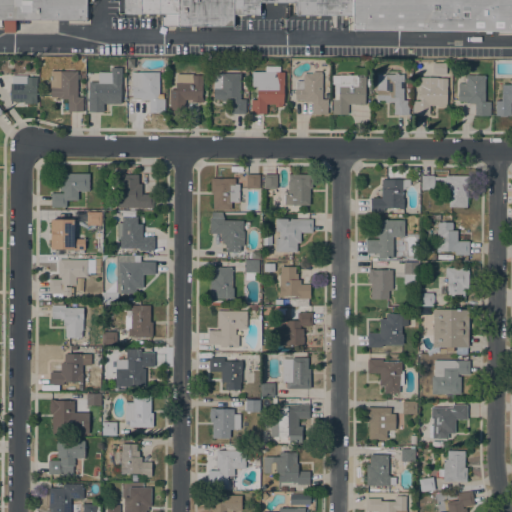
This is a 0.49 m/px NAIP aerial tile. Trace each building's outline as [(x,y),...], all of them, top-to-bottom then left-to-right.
[(14,20),(14,31),(3,31),(3,20),(0,19),(0,0),(352,0),(352,15),(296,14),(296,2),(259,2),(259,14),(233,13),(233,26),(161,26),(161,17),(164,17),(164,13),(123,13),(123,0),(86,0),(86,20),(14,20)] [(352,15),(352,0),(511,0),(511,30),(352,30),(352,15)] [(446,62),(446,74),(432,74),(432,62),(446,62)] [(265,71),(265,65),(279,65),(279,71),(284,71),(284,85),(283,85),(283,104),(282,104),(282,106),(275,106),(275,103),(266,103),(266,113),(250,113),(251,99),(256,99),(256,96),(257,96),(257,86),(251,86),(251,71),(265,71)] [(112,103),(112,102),(103,102),(103,111),(88,111),(88,98),(89,98),(89,82),(95,82),(95,81),(99,81),(99,75),(111,75),(110,67),(120,66),(120,103),(112,103)] [(77,70),(77,96),(83,96),(82,111),(67,111),(67,98),(58,98),(58,97),(53,96),(53,98),(50,98),(51,87),(50,87),(50,70),(77,70)] [(159,98),(164,98),(164,112),(149,112),(149,100),(140,100),(140,98),(132,98),(132,88),(131,88),(131,71),(159,71),(159,98)] [(322,99),(327,99),(327,113),(310,113),(310,111),(312,111),(312,101),(303,101),(303,99),(295,99),(295,80),(303,80),(303,73),(312,73),(312,71),(321,71),(321,73),(322,73),(322,99)] [(376,74),(394,74),(394,72),(403,73),(403,100),(409,100),(408,114),(393,114),(393,101),(384,101),(384,100),(379,100),(379,101),(376,101),(376,74)] [(175,89),(176,73),(193,74),(193,75),(202,75),(202,101),(185,101),(185,112),(169,112),(169,89),(175,89)] [(246,98),(246,113),(230,113),(230,99),(213,99),(213,73),(240,73),(240,98),(246,98)] [(365,84),(364,104),(348,103),(347,114),(332,113),(332,99),(334,99),(334,84),(330,84),(331,74),(348,75),(348,74),(350,74),(363,75),(363,76),(365,76),(365,84)] [(484,101),(490,101),(490,115),(474,115),(474,102),(466,102),(466,101),(458,101),(458,83),(466,83),(466,74),(484,74),(484,101)] [(37,92),(36,92),(36,99),(37,99),(36,103),(27,103),(27,101),(19,101),(10,100),(10,82),(11,82),(11,75),(26,75),(26,77),(37,76),(37,92)] [(437,77),(437,78),(447,78),(447,86),(446,86),(446,106),(438,106),(438,105),(429,105),(429,114),(414,114),(414,113),(412,113),(412,101),(414,101),(414,100),(420,100),(420,85),(419,85),(419,77),(437,77)] [(511,77),(511,102),(510,115),(507,114),(507,116),(499,116),(499,115),(495,114),(495,100),(501,100),(501,84),(511,84),(511,77)] [(51,207),(51,193),(63,193),(63,191),(60,191),(60,173),(89,173),(89,190),(78,191),(78,200),(66,200),(66,207),(51,207)] [(115,207),(116,173),(138,173),(138,184),(141,184),(141,194),(153,194),(153,207),(115,207)] [(259,188),(246,188),(246,174),(259,174),(259,188)] [(276,188),(263,188),(264,174),(276,174),(276,188)] [(284,204),(284,194),(287,194),(288,180),(288,174),(312,174),(312,188),(309,188),(309,204),(284,204)] [(448,207),(449,196),(447,196),(447,189),(439,189),(439,180),(434,180),(434,190),(421,190),(421,175),(434,175),(434,177),(445,177),(445,175),(467,175),(467,207),(448,207)] [(239,202),(231,201),(231,209),(213,209),(213,193),(210,193),(210,178),(235,178),(235,184),(239,184),(239,202)] [(409,179),(409,185),(402,190),(402,199),(403,199),(403,208),(384,208),(384,211),(370,211),(370,197),(381,197),(381,179),(409,179)] [(101,211),(101,224),(86,224),(86,211),(101,211)] [(139,250),(139,248),(119,247),(120,239),(117,239),(117,217),(122,217),(122,211),(135,211),(135,216),(137,216),(137,224),(142,224),(142,236),(154,236),(154,250),(139,250)] [(244,245),(240,245),(240,252),(237,252),(236,253),(232,253),(231,252),(225,252),(225,243),(222,243),(222,239),(220,238),(220,233),(209,233),(209,217),(211,217),(211,213),(222,213),(223,217),(223,220),(242,220),(242,230),(244,230),(244,245)] [(275,218),(287,218),(287,221),(289,221),(289,219),(312,219),(312,233),(300,232),(300,242),(297,242),(297,251),(275,251),(275,238),(279,238),(279,231),(275,231),(275,218)] [(73,238),(84,238),(84,249),(73,249),(50,249),(50,219),(73,219),(73,238)] [(392,258),(378,258),(378,253),(366,253),(366,239),(375,239),(375,220),(404,220),(404,237),(392,237),(392,258)] [(454,255),(454,251),(439,251),(439,252),(437,252),(436,230),(437,230),(437,222),(452,222),(452,230),(457,230),(457,241),(468,241),(469,254),(454,255)] [(271,245),(262,244),(262,234),(271,234),(271,245)] [(154,261),(154,274),(142,274),(142,288),(135,288),(135,293),(117,293),(117,299),(102,299),(102,292),(115,292),(116,254),(139,254),(139,261),(154,261)] [(48,293),(48,279),(57,279),(58,259),(87,259),(87,277),(76,277),(76,285),(64,285),(64,286),(72,286),(72,293),(64,293),(48,293)] [(259,260),(258,272),(258,280),(245,280),(245,272),(244,272),(244,259),(259,260)] [(403,261),(417,262),(417,274),(403,274),(403,261)] [(263,262),(273,263),(273,270),(263,270),(263,262)] [(231,287),(233,287),(233,298),(209,298),(210,266),(232,267),(231,287)] [(280,266),(295,266),(295,273),(297,273),(297,279),(300,279),(300,284),(310,284),(310,298),(308,298),(308,305),(281,305),(281,298),(298,298),(298,296),(282,295),(282,296),(279,296),(279,273),(280,273),(280,266)] [(392,290),(388,290),(388,299),(370,299),(370,283),(368,283),(368,279),(367,279),(367,272),(368,272),(368,268),(373,268),(373,269),(392,269),(392,290)] [(447,277),(445,277),(445,268),(468,268),(468,289),(464,289),(464,297),(447,297),(447,277)] [(418,306),(418,292),(433,293),(433,306),(418,306)] [(82,330),(81,330),(81,337),(65,337),(65,325),(63,325),(63,318),(51,318),(51,304),(65,304),(65,307),(83,307),(82,330)] [(128,336),(128,328),(130,328),(130,315),(131,315),(131,305),(150,305),(150,322),(152,322),(152,337),(128,336)] [(432,347),(433,309),(468,309),(468,347),(432,347)] [(238,347),(220,347),(220,344),(208,344),(208,330),(220,330),(220,329),(217,329),(217,310),(246,311),(246,329),(235,328),(235,334),(238,334),(238,347)] [(312,326),(300,326),(300,328),(303,328),(303,344),(275,344),(275,328),(286,328),(286,320),(297,320),(297,312),(312,312),(312,326)] [(382,344),(382,347),(367,347),(367,333),(379,333),(379,318),(386,318),(386,313),(401,313),(401,314),(409,314),(409,327),(401,327),(401,334),(403,334),(402,344),(382,344)] [(116,344),(102,344),(102,331),(116,331),(116,344)] [(115,386),(115,359),(127,359),(127,351),(139,351),(139,352),(154,352),(154,366),(141,366),(141,368),(144,368),(144,386),(115,386)] [(82,382),(63,382),(63,384),(49,384),(49,372),(60,371),(60,362),(64,362),(64,353),(90,353),(90,364),(82,364),(82,382)] [(220,371),(208,371),(209,357),(224,357),(223,361),(238,361),(238,360),(241,360),(241,382),(240,382),(240,390),(225,390),(225,382),(220,382),(220,371)] [(286,388),(286,382),(282,382),(282,358),(292,358),(292,357),(307,357),(307,368),(309,368),(309,388),(308,388),(286,388)] [(384,393),(384,385),(379,385),(379,373),(367,373),(367,358),(382,359),(382,361),(401,361),(401,370),(403,370),(403,385),(399,385),(399,393),(384,393)] [(431,394),(431,376),(433,376),(433,360),(469,360),(469,374),(457,374),(457,376),(460,376),(460,394),(431,394)] [(259,396),(259,382),(274,382),(274,396),(259,396)] [(100,393),(100,405),(86,405),(86,393),(100,393)] [(129,427),(129,420),(124,420),(124,402),(132,402),(132,396),(150,396),(150,412),(153,412),(153,427),(129,427)] [(74,421),(70,421),(70,430),(52,430),(52,414),(50,414),(50,409),(49,409),(49,403),(50,403),(50,399),(53,399),(53,400),(74,400),(74,421)] [(245,411),(245,399),(259,399),(259,412),(245,411)] [(402,413),(402,401),(416,401),(416,414),(402,413)] [(308,418),(298,418),(298,426),(302,426),(301,443),(288,442),(289,437),(269,436),(270,423),(276,420),(276,417),(275,417),(276,405),(291,405),(291,404),(309,404),(308,418)] [(432,418),(430,418),(430,406),(452,407),(452,404),(467,404),(466,419),(455,419),(455,433),(447,433),(447,439),(432,438),(432,418)] [(240,429),(233,429),(230,429),(229,438),(212,438),(212,422),(210,422),(210,418),(209,418),(209,411),(209,407),(214,407),(214,408),(233,408),(233,414),(240,414),(240,429)] [(368,438),(368,422),(365,422),(366,407),(390,407),(390,413),(395,413),(395,430),(386,430),(386,439),(368,438)] [(101,435),(101,422),(116,422),(116,435),(101,435)] [(47,474),(48,460),(59,460),(59,457),(57,457),(57,449),(56,449),(56,441),(71,441),(71,440),(84,440),(84,458),(74,458),(74,466),(62,466),(62,474),(47,474)] [(139,476),(139,473),(124,473),(124,474),(120,474),(120,452),(122,452),(122,443),(136,443),(136,450),(139,450),(139,456),(141,456),(141,461),(151,461),(151,477),(139,476)] [(398,446),(403,446),(403,448),(410,448),(410,445),(415,445),(415,461),(400,461),(400,450),(398,450),(398,446)] [(206,484),(207,469),(218,470),(218,468),(215,468),(216,450),(245,450),(245,468),(234,468),(233,476),(221,476),(221,484),(206,484)] [(447,459),(447,450),(464,450),(464,467),(467,467),(466,481),(443,481),(443,458),(447,459)] [(296,484),(296,482),(278,482),(277,472),(263,472),(263,456),(279,456),(279,452),(296,452),(296,464),(297,464),(297,471),(309,471),(309,484),(296,484)] [(366,485),(366,463),(369,464),(369,454),(388,454),(388,475),(389,475),(389,476),(395,477),(395,484),(389,484),(389,485),(366,485)] [(420,491),(418,478),(433,477),(434,490),(420,491)] [(49,511),(49,508),(48,508),(49,487),(62,487),(63,483),(82,484),(82,489),(83,489),(83,498),(71,498),(70,511),(49,511)] [(150,506),(148,506),(148,510),(145,510),(145,511),(123,511),(124,496),(128,496),(128,487),(151,487),(150,506)] [(442,511),(447,511),(446,502),(451,501),(450,496),(456,495),(456,493),(472,490),(474,504),(462,506),(462,508),(465,508),(465,511),(442,511)] [(290,504),(290,494),(309,494),(309,504),(290,504)] [(232,511),(210,511),(210,495),(241,495),(241,511),(232,511)] [(406,509),(406,511),(377,511),(365,511),(365,498),(379,498),(379,500),(394,500),(394,496),(406,496),(406,509)] [(94,511),(95,504),(82,503),(81,511),(94,511)]
